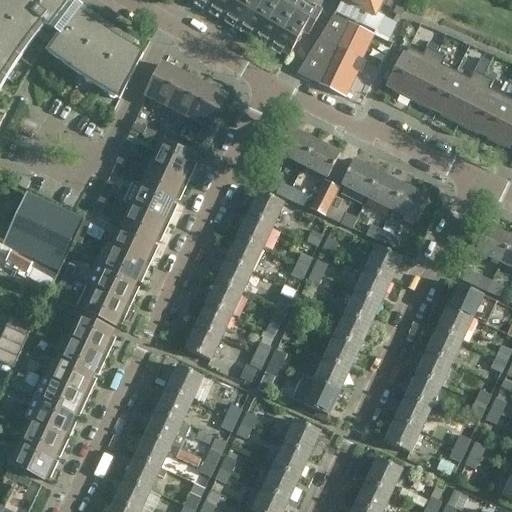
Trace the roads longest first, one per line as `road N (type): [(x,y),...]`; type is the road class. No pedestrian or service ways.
road 1 (residential): [(76,511),(267,79)]
road 2 (residential): [(463,180),(311,511)]
road 3 (residential): [(267,79),(463,180)]
road 4 (residential): [(129,0),(267,79)]
